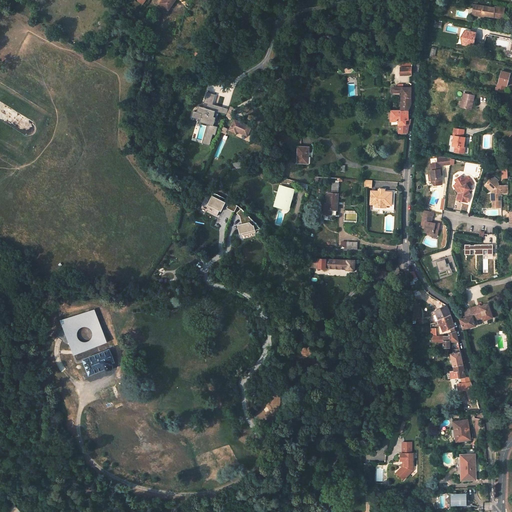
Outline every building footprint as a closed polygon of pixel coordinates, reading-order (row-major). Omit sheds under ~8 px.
[(175,0),(164,0),(161,4),(169,9),(175,0)] [(495,8),(474,5),(473,12),(485,14),(484,15),(503,18),(504,8),(495,7),(495,8)] [(477,46),(478,31),(465,30),(464,45),(477,46)] [(504,92),(506,86),(507,86),(510,73),(502,71),(496,91),(504,92)] [(411,105),(411,88),(392,87),(392,93),(402,93),(401,111),(408,111),(411,105)] [(201,119),(200,122),(209,124),(206,137),(212,139),(213,134),(216,135),(218,126),(214,125),(216,117),(217,118),(219,114),(217,113),(218,111),(221,112),(222,107),(217,106),(217,108),(213,107),(216,94),(207,92),(204,103),(208,104),(207,108),(199,106),(197,112),(194,111),(192,117),(200,119),(201,119)] [(464,93),(462,101),(464,101),(462,107),(471,109),(474,95),(464,93)] [(230,106),(227,116),(232,117),(235,108),(230,106)] [(408,111),(392,111),(388,111),(388,114),(388,115),(391,115),(391,120),(391,121),(399,121),(399,125),(399,133),(407,133),(408,125),(410,125),(411,120),(408,119),(408,111)] [(235,119),(230,130),(236,133),(237,131),(248,136),(252,127),(235,119)] [(464,147),(465,137),(463,137),(464,129),(454,128),(453,135),(454,136),(453,146),(455,146),(454,152),(464,153),(465,147),(464,147)] [(298,147),(297,163),(307,163),(307,155),(307,153),(308,153),(309,147),(298,147)] [(441,179),(440,169),(441,169),(441,164),(445,164),(445,158),(437,157),(438,163),(431,164),(432,170),(430,170),(431,174),(429,174),(429,181),(431,180),(434,185),(440,185),(439,179),(441,179)] [(456,189),(458,193),(457,199),(467,202),(470,193),(468,191),(468,190),(469,189),(468,187),(469,186),(473,184),(470,179),(468,180),(466,177),(462,179),(461,176),(455,180),(457,183),(456,184),(458,188),(456,189)] [(498,183),(497,182),(498,180),(494,177),(490,181),(490,180),(485,184),(486,186),(490,190),(490,189),(492,191),(492,193),(491,193),(491,200),(492,200),(493,208),(501,207),(501,201),(498,201),(498,195),(499,195),(499,193),(508,193),(508,185),(499,185),(498,183)] [(337,210),(338,194),(339,183),(332,183),(332,192),(332,194),(328,193),(327,204),(327,210),(336,210),(337,210)] [(280,187),(275,205),(287,209),(293,190),(281,186),(280,187)] [(376,205),(386,206),(386,205),(391,205),(391,193),(384,192),(379,192),(371,192),(371,204),(376,204),(376,205)] [(218,215),(220,210),(223,211),(228,201),(213,195),(208,207),(214,209),(213,213),(218,215)] [(336,210),(327,210),(327,204),(325,204),(324,215),(336,215),(336,210)] [(429,222),(431,211),(424,210),(421,227),(425,227),(424,231),(428,232),(433,233),(434,232),(438,233),(440,224),(432,222),(429,222)] [(254,221),(239,224),(241,235),(257,232),(254,221)] [(466,254),(485,255),(485,250),(488,250),(488,254),(494,254),(494,244),(466,244),(466,254)] [(441,259),(432,262),(433,267),(436,266),(438,266),(439,272),(438,272),(440,278),(448,275),(447,270),(451,268),(456,267),(452,255),(444,257),(445,259),(441,260),(441,259)] [(310,258),(310,267),(318,268),(318,258),(310,258)] [(355,259),(318,258),(318,268),(326,268),(347,269),(347,270),(354,270),(355,259)] [(488,304),(485,305),(473,309),(474,310),(471,311),(471,309),(470,308),(464,310),(466,318),(460,319),(463,329),(476,326),(474,320),(483,317),(484,320),(487,319),(493,317),(488,304)] [(439,320),(450,315),(446,305),(435,311),(436,314),(433,315),(436,322),(440,321),(439,320)] [(450,315),(439,320),(440,321),(444,331),(454,326),(450,315)] [(444,340),(444,347),(450,347),(450,341),(458,341),(456,331),(451,332),(451,334),(448,335),(448,336),(442,335),(442,339),(444,340)] [(102,352),(84,359),(88,369),(90,374),(92,374),(93,374),(96,373),(96,372),(97,372),(106,368),(107,369),(108,370),(109,370),(110,370),(112,369),(113,367),(113,366),(112,364),(111,363),(114,362),(110,350),(109,350),(107,343),(100,346),(102,352)] [(451,354),(453,366),(463,364),(460,350),(456,350),(457,353),(451,354)] [(80,361),(84,371),(88,369),(84,359),(80,361)] [(451,379),(465,377),(465,376),(463,364),(453,366),(454,370),(450,371),(451,379)] [(116,386),(108,388),(112,400),(119,398),(116,386)] [(111,400),(106,388),(99,390),(104,403),(111,400)] [(467,390),(468,399),(476,398),(473,389),(468,390),(467,390)] [(453,421),(455,429),(457,429),(459,441),(470,439),(469,426),(467,426),(466,420),(453,421)] [(411,442),(401,442),(402,453),(400,453),(400,461),(402,460),(402,466),(396,473),(404,480),(410,473),(409,466),(413,466),(412,453),(411,453),(411,442)] [(456,461),(456,466),(461,467),(461,472),(456,472),(456,473),(461,480),(475,479),(475,454),(458,455),(456,461)] [(460,494),(457,495),(457,493),(450,493),(450,506),(457,506),(457,504),(460,504),(460,506),(469,506),(468,493),(460,493),(460,494)]
